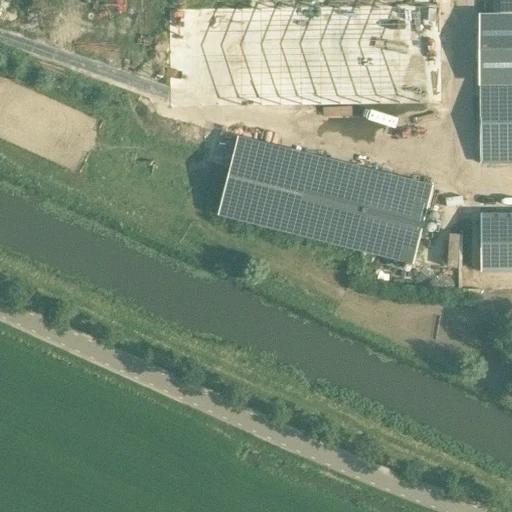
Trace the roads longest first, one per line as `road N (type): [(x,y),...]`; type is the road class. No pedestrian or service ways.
road 1 (track): [(511,192),(466,191),(466,250),(403,302),(374,313),(0,144)]
road 2 (tertiary): [(463,511),(306,453),(0,313)]
